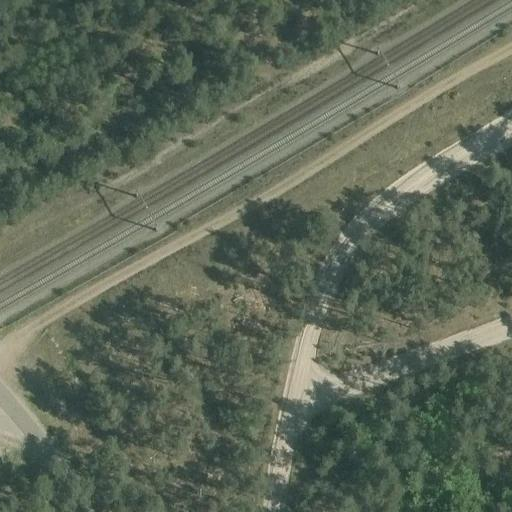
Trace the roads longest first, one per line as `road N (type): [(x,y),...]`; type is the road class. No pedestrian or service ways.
road 1 (track): [(0,353),(511,43)]
road 2 (track): [(272,511),(320,290),(373,212),(511,121)]
road 3 (track): [(511,326),(294,394)]
road 4 (unclassified): [(85,511),(53,454),(0,394)]
